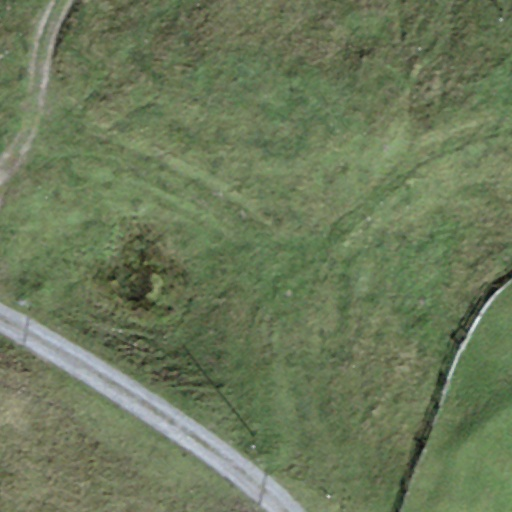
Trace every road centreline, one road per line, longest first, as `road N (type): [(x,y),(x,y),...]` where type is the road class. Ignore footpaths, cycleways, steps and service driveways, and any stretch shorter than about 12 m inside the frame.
road 1 (track): [(296,511),(278,485),(0,325)]
road 2 (track): [(0,163),(33,121),(61,0)]
